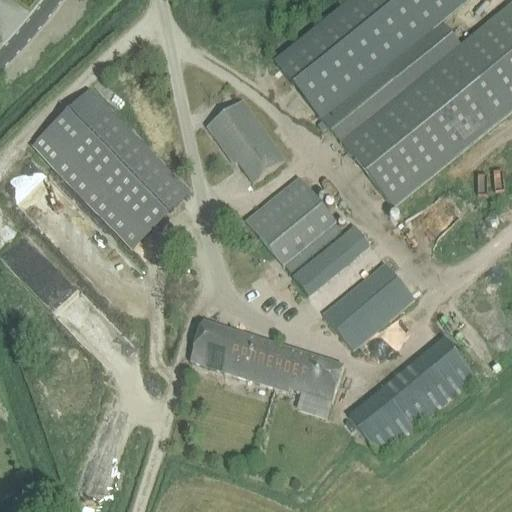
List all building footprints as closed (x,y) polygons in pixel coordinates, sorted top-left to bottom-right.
[(360,0),(277,68),(321,122),(393,210),(470,147),(511,113),(511,7),(461,49),(442,25),(472,0),(360,0)] [(188,194),(90,92),(33,147),(131,250),(188,194)] [(270,143),(243,106),(208,131),(235,168),(270,143)] [(290,278),(344,235),(299,181),(248,223),(290,278)] [(465,360),(511,323),(511,246),(427,314),(449,342),(355,416),(383,453),(479,377),(465,360)] [(323,319),(353,354),(415,303),(385,267),(323,319)] [(309,301),(321,317),(339,302),(327,287),(309,301)] [(88,308),(71,323),(111,365),(127,350),(88,308)] [(289,392),(333,406),(344,370),(246,340),(246,342),(203,328),(191,366),(288,396),(289,392)]
